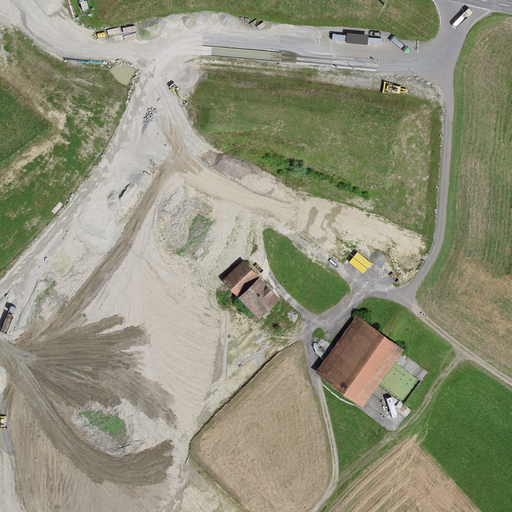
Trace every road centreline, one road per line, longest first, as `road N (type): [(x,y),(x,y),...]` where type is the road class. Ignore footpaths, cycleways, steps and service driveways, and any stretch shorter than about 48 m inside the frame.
road 1 (track): [(470,357),(434,381),(416,422),(334,487)]
road 2 (track): [(393,300),(511,385)]
